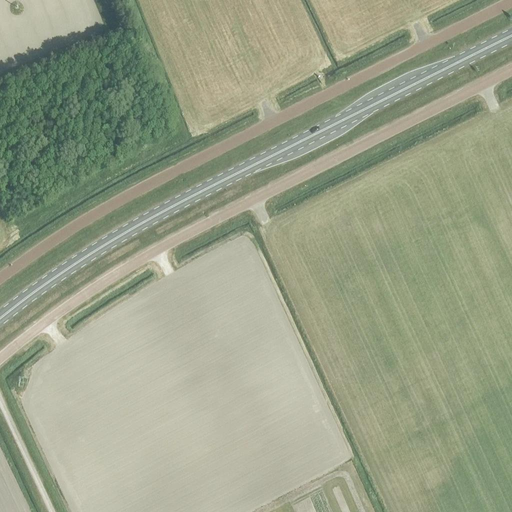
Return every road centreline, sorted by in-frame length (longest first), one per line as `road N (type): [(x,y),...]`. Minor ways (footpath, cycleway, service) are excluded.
road 1 (unclassified): [(0,359),(155,253),(511,72)]
road 2 (primary): [(0,316),(151,216),(511,36)]
road 3 (unclassified): [(0,281),(161,176),(511,1)]
